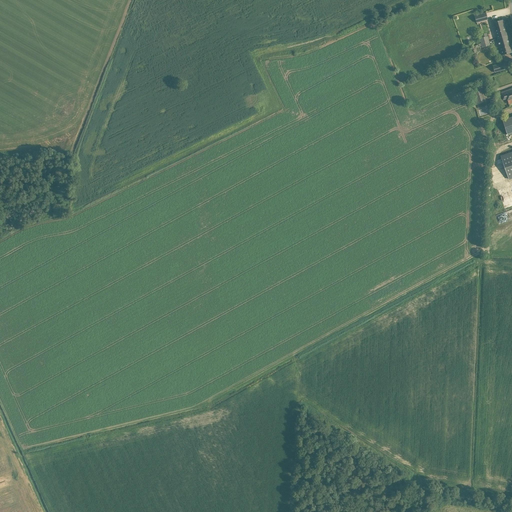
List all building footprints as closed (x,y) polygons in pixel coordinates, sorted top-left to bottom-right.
[(474,16),(476,22),(488,19),(486,13),(474,16)] [(493,22),(497,36),(502,55),(511,52),(503,20),(493,22)] [(490,45),(487,36),(487,33),(481,34),(482,37),(480,38),(482,47),(490,45)] [(493,66),(495,72),(506,69),(504,62),(493,66)] [(486,84),(488,89),(497,86),(496,81),(486,84)] [(486,106),(481,86),(474,88),(475,92),(469,93),(472,105),(477,104),(478,108),(486,106)] [(511,87),(501,92),(503,99),(507,98),(509,103),(511,102),(511,87)] [(511,116),(503,120),(508,135),(511,133),(511,116)] [(511,151),(501,155),(509,179),(511,178),(511,151)]
